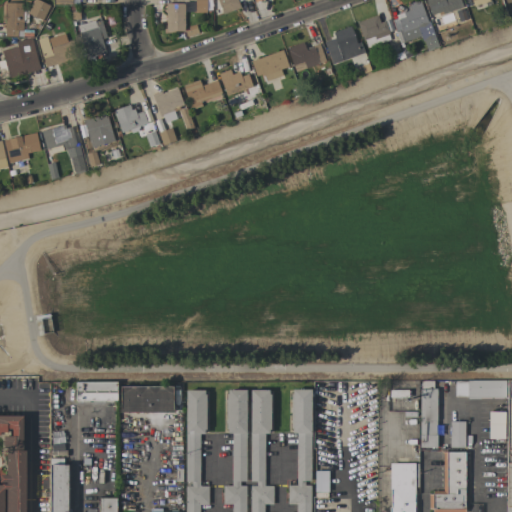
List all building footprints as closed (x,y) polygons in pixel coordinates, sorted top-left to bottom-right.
[(33,0),(38,0),(50,6),(42,21),(27,13),(33,0)] [(206,0),(206,13),(195,13),(195,0),(206,0)] [(242,0),(237,2),(240,8),(222,14),(216,0),(242,0)] [(409,9),(407,4),(419,0),(424,15),(427,14),(433,30),(429,31),(426,23),(415,26),(419,35),(405,40),(402,31),(401,32),(404,40),(399,42),(395,31),(400,29),(399,26),(394,28),(390,17),(395,16),(395,14),(409,9)] [(462,0),(466,10),(465,11),(468,19),(459,22),(456,13),(461,11),(460,8),(439,16),(438,13),(431,15),(425,0),(462,0)] [(5,3),(23,3),(23,30),(33,30),(33,36),(23,36),(23,37),(4,36),(5,3)] [(184,4),(183,31),(165,31),(166,4),(184,4)] [(377,16),(379,23),(384,21),(389,34),(388,34),(390,40),(367,48),(364,40),(363,40),(357,23),(377,16)] [(94,20),(94,22),(101,20),(106,38),(102,39),(108,61),(97,65),(94,56),(87,58),(77,25),(94,20)] [(362,54),(332,65),(324,42),(335,38),(333,33),(350,26),(356,43),(358,42),(362,54)] [(39,39),(37,35),(44,33),(46,36),(55,33),(57,40),(65,38),(66,42),(72,40),(78,57),(46,67),(37,40),(39,39)] [(421,40),(433,36),(437,47),(425,51),(421,40)] [(9,78),(1,51),(17,47),(16,42),(31,38),(39,70),(9,78)] [(286,48),(303,42),(305,48),(319,43),(325,61),(295,72),(286,48)] [(281,50),(288,67),(280,70),(283,78),(279,79),(278,77),(265,81),(263,76),(262,76),(261,74),(256,76),(250,62),(281,50)] [(226,96),(218,74),(229,70),(231,75),(239,72),(240,77),(247,74),(252,87),(226,96)] [(198,98),(188,102),(182,86),(198,80),(200,85),(216,80),(221,94),(199,102),(198,98)] [(183,105),(176,108),(177,111),(173,112),(175,117),(161,123),(151,95),(161,92),(161,93),(177,88),(183,105)] [(131,133),(130,129),(121,133),(113,110),(128,105),(130,109),(133,108),(135,113),(141,110),(146,123),(135,127),(137,131),(131,133)] [(193,128),(194,127),(196,133),(191,135),(189,130),(186,131),(178,110),(186,108),(193,128)] [(106,113),(111,132),(111,133),(113,141),(84,149),(77,127),(85,125),(84,120),(106,113)] [(64,125),(65,128),(71,126),(77,146),(78,145),(85,169),(84,169),(84,171),(75,174),(74,172),(73,172),(70,159),(68,159),(65,149),(64,150),(62,145),(45,150),(40,132),(64,125)] [(175,141),(162,146),(157,133),(171,128),(175,141)] [(153,131),(158,144),(149,147),(144,134),(153,131)] [(35,132),(39,150),(27,153),(28,158),(26,159),(27,166),(15,169),(13,162),(8,163),(3,140),(35,132)] [(95,152),(98,164),(86,168),(83,155),(95,152)] [(54,162),(58,178),(51,180),(47,164),(54,162)] [(24,185),(22,177),(30,175),(31,183),(24,185)] [(505,380),(505,397),(503,397),(503,399),(493,399),(493,397),(480,397),(480,399),(467,399),(467,397),(466,397),(466,396),(454,396),(454,381),(467,381),(467,380),(505,380)] [(376,381),(376,395),(357,395),(357,381),(376,381)] [(418,388),(419,388),(419,381),(431,381),(431,389),(435,389),(434,448),(417,448),(418,388)] [(116,382),(116,401),(75,401),(75,382),(116,382)] [(173,387),(172,409),(174,409),(174,413),(118,412),(119,386),(173,387)] [(310,481),(304,481),(304,485),(310,485),(310,511),(296,511),(296,504),(287,504),(287,485),(296,485),(296,433),(292,433),(292,429),(290,429),(291,394),(292,394),(292,389),(311,389),(310,481)] [(191,486),(191,482),(185,482),(186,390),(204,390),(204,395),(206,395),(205,430),(204,430),(204,434),(199,434),(199,486),(208,486),(208,505),(199,505),(199,511),(185,511),(185,486),(191,486)] [(232,511),(232,504),(223,504),(223,486),(231,486),(232,433),(227,433),(227,429),(226,429),(226,394),(228,394),(228,390),(246,390),(246,432),(246,482),(239,482),(239,486),(246,486),(245,511),(232,511)] [(256,486),(256,481),(250,481),(250,390),(269,390),(269,394),(270,394),(270,430),(268,429),(268,434),(264,434),(264,486),(273,486),(273,504),(264,504),(264,511),(249,511),(250,486),(256,486)] [(0,511),(0,416),(23,416),(23,451),(26,451),(25,511),(0,511)] [(448,422),(463,422),(463,447),(448,447),(448,422)] [(465,511),(432,511),(432,509),(429,509),(429,494),(432,494),(432,491),(443,491),(443,452),(465,452),(465,511)] [(67,511),(49,511),(50,458),(63,458),(63,465),(68,465),(67,511)] [(414,511),(389,511),(389,507),(390,507),(390,463),(414,463),(414,511)] [(115,511),(97,511),(97,497),(115,497),(115,511)]
